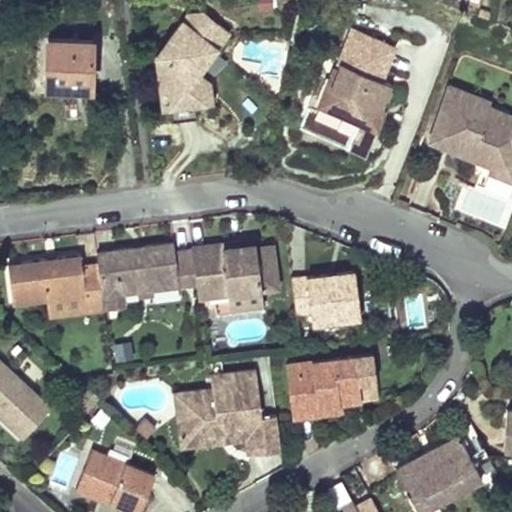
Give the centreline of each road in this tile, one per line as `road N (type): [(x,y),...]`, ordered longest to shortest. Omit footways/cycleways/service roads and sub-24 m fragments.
road 1 (residential): [(0,207),(228,191),(298,195),(473,251)]
road 2 (residential): [(227,511),(397,420),(447,365),(473,251)]
